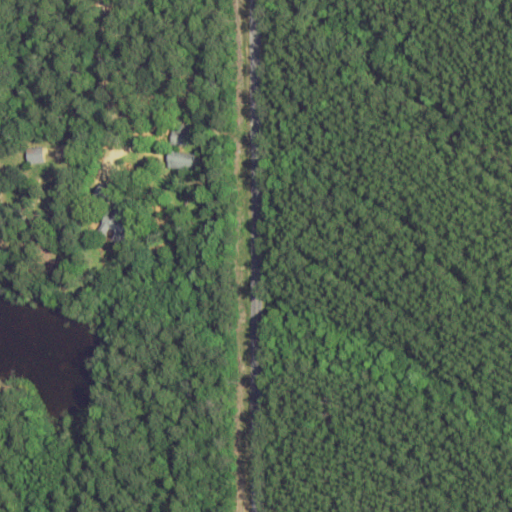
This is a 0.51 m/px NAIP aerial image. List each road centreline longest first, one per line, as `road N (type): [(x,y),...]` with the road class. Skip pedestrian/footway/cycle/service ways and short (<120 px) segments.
road 1 (residential): [(357,0),(413,114),(449,234),(479,461),(487,500),(506,511)]
road 2 (residential): [(252,511),(251,0)]
